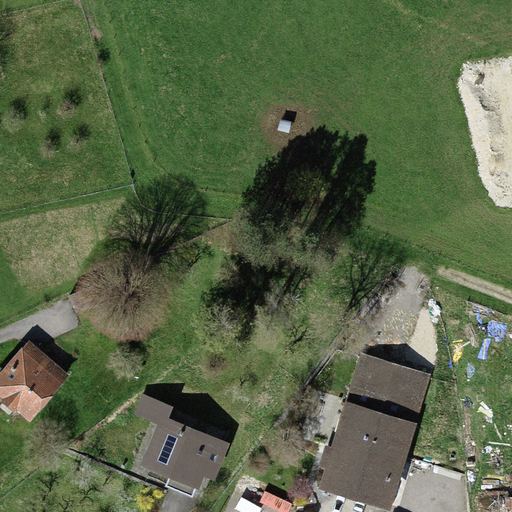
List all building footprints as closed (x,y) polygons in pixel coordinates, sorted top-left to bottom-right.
[(94,286),(71,296),(77,311),(100,301),(94,286)] [(24,352),(0,381),(0,403),(28,426),(63,383),(24,352)] [(363,361),(347,411),(409,432),(426,382),(363,361)] [(158,429),(164,432),(170,417),(142,406),(136,421),(158,429)] [(347,411),(319,494),(373,511),(382,511),(409,432),(347,411)] [(158,429),(140,477),(200,500),(218,453),(164,432),(158,429)]
